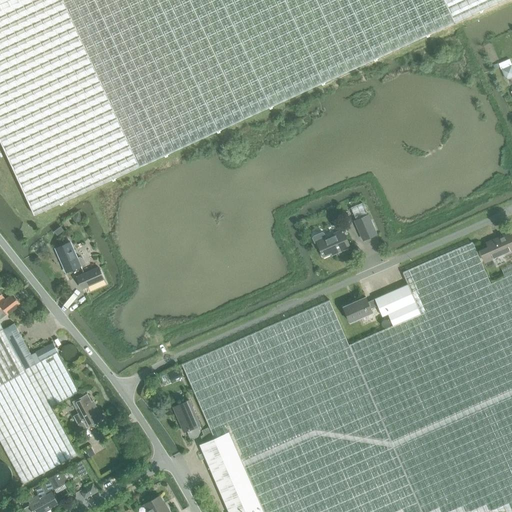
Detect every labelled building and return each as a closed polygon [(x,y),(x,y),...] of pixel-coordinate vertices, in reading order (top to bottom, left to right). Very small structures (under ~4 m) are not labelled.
[(0,0),(0,140),(34,215),(455,22),(459,20),(502,0),(0,0)] [(511,65),(501,69),(506,80),(507,79),(511,76),(511,65)] [(351,208),(356,219),(354,220),(363,241),(377,235),(367,214),(362,203),(351,208)] [(79,213),(73,216),(76,223),(83,219),(79,213)] [(58,235),(63,231),(61,227),(55,232),(58,235)] [(314,243),(317,242),(323,257),(335,252),(336,253),(350,247),(343,231),(326,238),(323,233),(321,232),(313,236),(312,237),(314,243)] [(511,233),(511,231),(486,242),(488,247),(479,250),(485,263),(511,250),(511,233)] [(79,257),(77,258),(71,243),(56,249),(66,273),(83,265),(84,263),(82,258),(79,257)] [(330,300),(182,365),(210,428),(214,439),(229,432),(264,511),(496,511),(499,511),(498,511),(506,511),(511,511),(511,273),(493,282),(487,285),(469,244),(448,253),(447,253),(403,273),(407,284),(420,315),(393,326),(349,346),(330,300)] [(99,268),(77,278),(82,289),(104,279),(99,268)] [(388,315),(393,326),(419,315),(407,284),(375,299),(378,306),(382,317),(388,315)] [(0,291),(0,319),(7,314),(20,304),(13,294),(6,299),(5,298),(0,291)] [(371,309),(378,306),(375,299),(368,302),(366,297),(344,307),(350,323),(373,313),(371,309)] [(0,441),(23,484),(78,455),(75,450),(52,407),(79,392),(58,352),(25,370),(3,330),(0,324),(0,441)] [(14,324),(3,330),(25,370),(58,352),(57,351),(53,343),(31,355),(28,350),(16,327),(14,324)] [(160,377),(164,386),(170,383),(166,374),(160,377)] [(82,430),(103,419),(96,406),(94,407),(87,395),(73,402),(79,414),(74,417),(82,430)] [(200,426),(189,401),(173,408),(184,433),(187,431),(189,436),(194,438),(198,436),(199,431),(198,429),(201,428),(200,426)] [(204,436),(201,437),(204,443),(214,439),(210,428),(202,431),(204,436)] [(228,511),(264,511),(229,432),(214,439),(204,443),(200,445),(228,511)] [(91,447),(84,452),(85,453),(88,459),(89,459),(95,455),(91,447)] [(38,495),(28,500),(30,504),(30,505),(24,509),(25,511),(42,511),(57,504),(51,493),(50,493),(49,491),(72,478),(67,468),(47,479),(49,482),(35,489),(38,495)] [(86,489),(81,492),(85,499),(98,492),(93,483),(85,487),(86,489)] [(148,511),(169,511),(167,507),(166,508),(159,497),(145,505),(148,511)]
